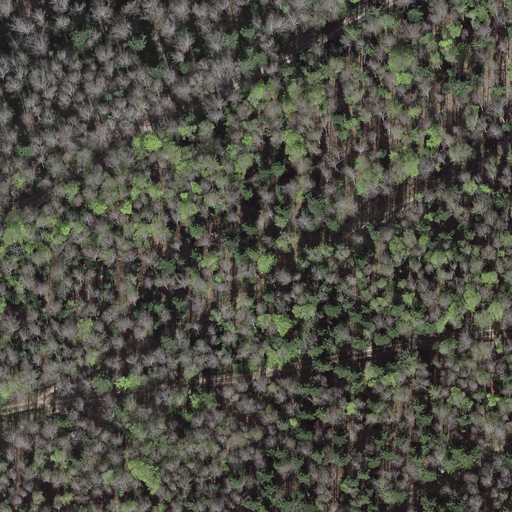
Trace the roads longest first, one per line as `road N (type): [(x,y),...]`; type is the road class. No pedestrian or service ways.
road 1 (track): [(0,216),(147,124),(389,0)]
road 2 (track): [(88,390),(511,322)]
road 3 (track): [(388,511),(511,443)]
